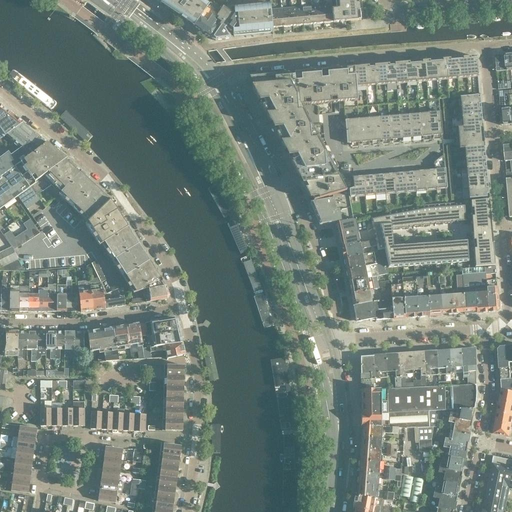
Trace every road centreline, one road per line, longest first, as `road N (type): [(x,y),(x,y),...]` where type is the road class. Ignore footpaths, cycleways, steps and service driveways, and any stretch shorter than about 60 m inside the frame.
road 1 (residential): [(181,306),(175,279),(115,189),(0,87)]
road 2 (residential): [(484,44),(242,67),(216,77)]
road 3 (secondary): [(96,0),(199,88),(259,206)]
road 4 (residential): [(185,511),(197,368),(181,306)]
road 5 (residential): [(181,306),(96,319),(0,318)]
road 6 (residential): [(336,340),(329,286),(307,227),(295,199),(278,200)]
road 7 (residential): [(336,340),(485,328)]
road 8 (secondary): [(327,341),(278,200)]
road 9 (secondary): [(259,206),(312,344)]
road 10 (unknown): [(488,87),(346,105)]
road 11 (secondary): [(278,200),(216,77)]
